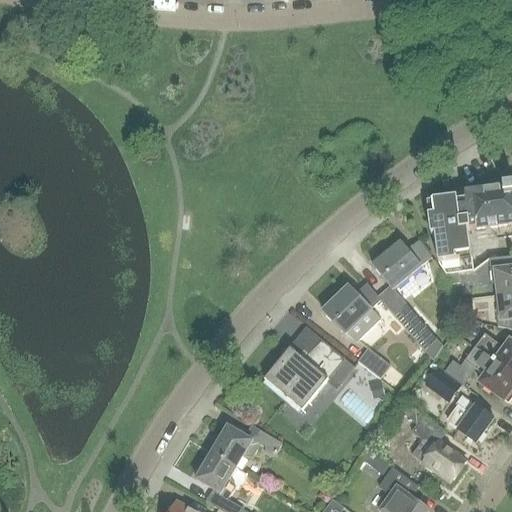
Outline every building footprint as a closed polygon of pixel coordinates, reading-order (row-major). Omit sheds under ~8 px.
[(457,200),(427,204),(431,232),(431,237),(435,237),(438,260),(439,266),(446,277),(458,275),(465,274),(474,273),(471,255),(468,234),(511,227),(511,189),(465,196),(466,202),(463,203),(458,204),(457,200)] [(419,243),(407,252),(400,244),(385,256),(383,254),(373,262),(375,264),(372,267),(393,294),(422,270),(422,269),(432,261),(419,243)] [(511,295),(511,259),(489,262),(492,286),(497,285),(498,298),(511,295)] [(458,275),(446,277),(448,287),(450,287),(460,286),(458,275)] [(346,339),(351,335),(360,344),(382,323),(372,312),(381,303),(367,286),(356,295),(348,287),(333,302),(331,300),(322,308),(324,311),(321,314),(346,339)] [(511,295),(498,298),(500,310),(495,311),(498,329),(511,332),(511,295)] [(465,315),(474,313),(472,300),(463,301),(465,315)] [(409,309),(396,320),(414,342),(428,331),(409,309)] [(419,338),(414,342),(433,364),(443,349),(428,331),(419,338)] [(475,350),(511,375),(511,344),(510,343),(504,351),(485,336),(475,350)] [(290,352),(265,383),(302,414),(328,383),(336,390),(354,370),(322,342),(321,343),(323,344),(313,355),(317,358),(309,367),(290,352)] [(511,392),(511,375),(475,350),(465,364),(464,363),(461,369),(453,364),(445,375),(463,389),(475,372),(484,378),(479,386),(504,404),(511,392)] [(380,382),(391,368),(368,351),(357,364),(380,382)] [(426,389),(448,406),(461,388),(438,372),(426,389)] [(373,401),(385,398),(381,384),(369,387),(373,401)] [(449,425),(459,432),(458,433),(476,446),(494,421),(476,408),(475,409),(462,400),(456,408),(460,410),(449,425)] [(417,427),(423,419),(410,409),(404,418),(417,427)] [(413,458),(422,464),(422,465),(451,486),(467,464),(439,444),(446,435),(423,419),(417,427),(412,435),(423,443),(413,458)] [(211,457),(236,471),(242,460),(253,461),(261,448),(277,457),(283,446),(251,428),(245,440),(227,430),(226,432),(222,431),(218,440),(220,441),(211,457)] [(370,453),(363,463),(370,468),(377,458),(370,453)] [(236,471),(211,457),(204,471),(200,469),(195,477),(198,479),(196,482),(213,492),(206,505),(218,511),(243,511),(244,511),(228,503),(236,489),(230,481),(236,471)] [(390,498),(380,511),(428,511),(411,500),(418,490),(392,472),(379,490),(390,498)]
